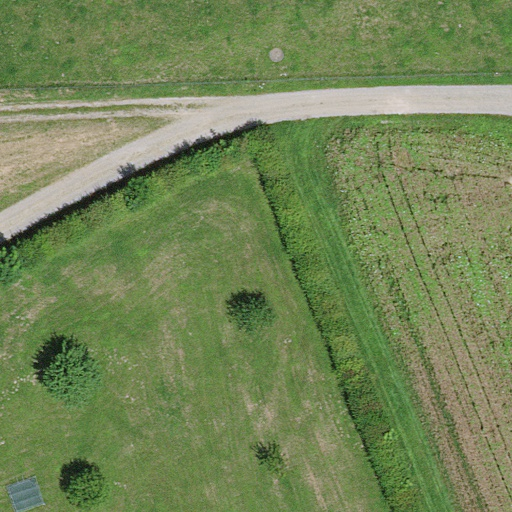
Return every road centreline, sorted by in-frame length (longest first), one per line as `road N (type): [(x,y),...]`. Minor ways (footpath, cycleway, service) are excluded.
road 1 (track): [(511,100),(0,113)]
road 2 (track): [(252,108),(85,180),(0,229)]
